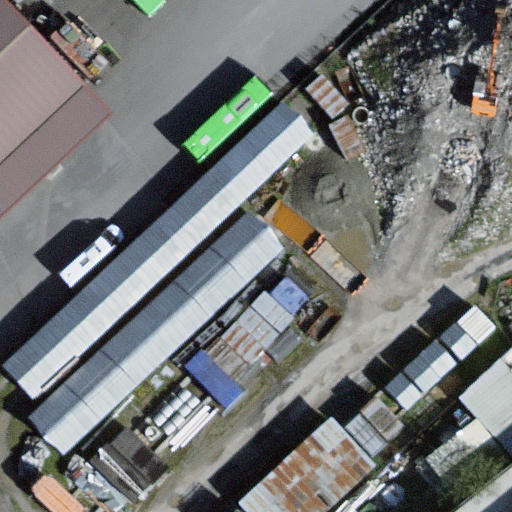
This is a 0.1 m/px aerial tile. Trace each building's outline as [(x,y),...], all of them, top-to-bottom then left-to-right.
[(5,0),(0,0),(0,207),(107,106),(5,0)] [(0,358),(30,390),(313,128),(281,94),(0,355),(0,358)] [(26,409),(62,448),(284,240),(248,201),(26,409)] [(501,440),(511,430),(511,363),(500,350),(456,388),(501,440)] [(252,511),(314,511),(373,457),(328,409),(236,494),(252,511)] [(511,511),(511,483),(475,511),(511,511)]
